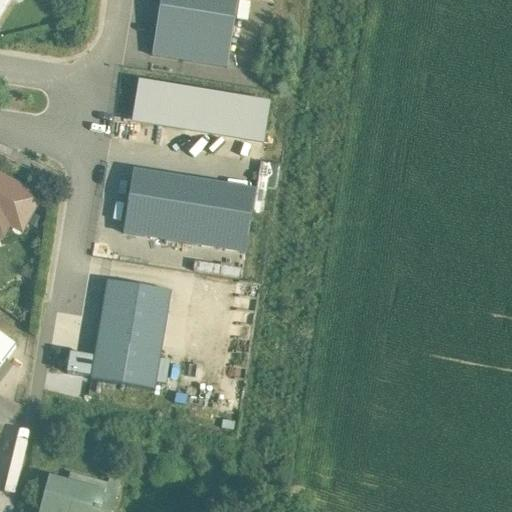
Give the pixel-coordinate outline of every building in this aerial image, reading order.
[(0,0),(0,18),(11,0),(0,0)] [(238,0),(160,0),(153,57),(227,69),(238,0)] [(140,82),(133,124),(263,146),(270,104),(140,82)] [(274,191),(276,164),(259,163),(257,189),(274,191)] [(40,199),(0,176),(0,220),(22,232),(40,199)] [(243,197),(133,179),(124,235),(246,254),(255,199),(243,197)] [(204,266),(221,268),(220,274),(239,276),(242,254),(207,249),(204,266)] [(171,293),(108,282),(92,381),(155,392),(171,293)] [(0,367),(15,347),(0,335),(0,367)] [(113,511),(120,488),(71,475),(68,484),(60,511),(113,511)] [(50,479),(40,511),(60,511),(68,484),(50,479)]
